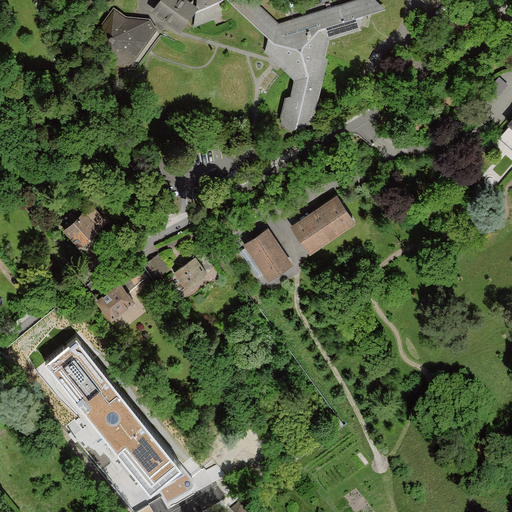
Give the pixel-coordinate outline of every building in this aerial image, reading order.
[(197,6),(189,0),(163,0),(154,12),(183,32),(201,8),(197,6)] [(293,96),(287,97),(281,123),(292,133),(315,123),(329,60),(326,57),(331,40),(363,31),(367,17),(388,11),(377,0),(359,0),(280,24),(254,0),(198,0),(197,6),(201,8),(225,0),(228,0),(270,38),(266,52),(276,62),(296,81),(293,96)] [(127,18),(116,9),(100,30),(111,38),(110,39),(112,42),(114,43),(116,65),(131,66),(157,30),(150,21),(127,18)] [(403,69),(392,56),(384,62),(391,70),(379,79),(385,85),(403,69)] [(511,116),(506,123),(508,125),(498,137),(511,149),(511,116)] [(75,182),(66,172),(58,179),(68,189),(75,182)] [(310,253),(354,223),(337,197),(292,227),(310,253)] [(91,205),(65,229),(81,246),(107,222),(91,205)] [(143,226),(136,216),(123,224),(129,235),(143,226)] [(270,281),(293,266),(269,229),(245,244),(270,281)] [(158,278),(172,267),(160,252),(146,263),(158,278)] [(176,268),(186,286),(210,271),(200,253),(176,268)] [(69,265),(64,259),(60,263),(65,268),(69,265)] [(146,276),(137,263),(126,270),(135,284),(146,276)] [(112,319),(135,300),(120,282),(97,301),(112,319)] [(76,336),(45,362),(152,497),(160,490),(163,496),(167,504),(192,490),(194,486),(194,479),(192,477),(76,336)]
